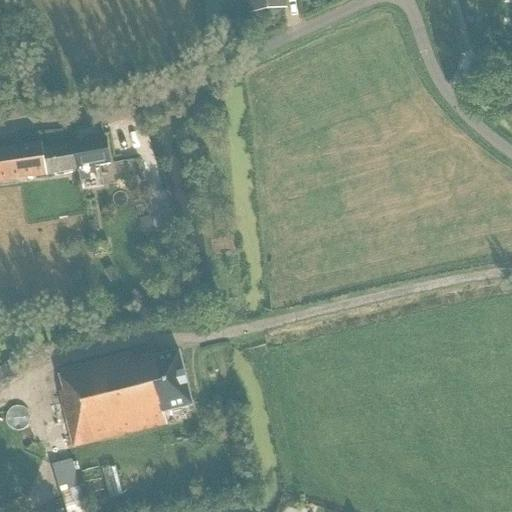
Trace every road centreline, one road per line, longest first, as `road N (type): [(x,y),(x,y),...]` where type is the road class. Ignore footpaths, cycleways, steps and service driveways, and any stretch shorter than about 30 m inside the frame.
road 1 (residential): [(367,0),(141,106),(0,129)]
road 2 (residential): [(511,154),(440,85),(407,0)]
